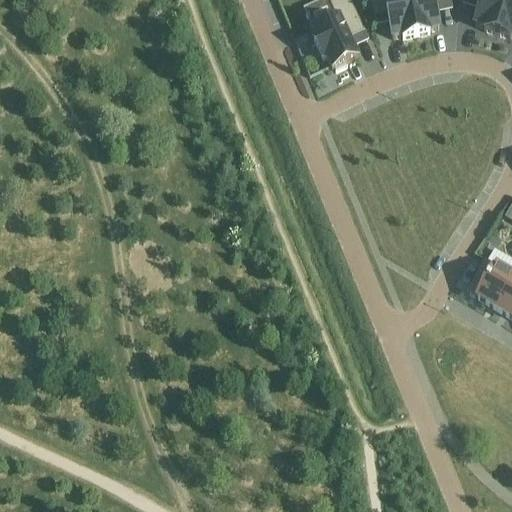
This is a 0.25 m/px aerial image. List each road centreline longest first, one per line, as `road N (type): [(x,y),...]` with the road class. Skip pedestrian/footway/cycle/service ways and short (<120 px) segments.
road 1 (residential): [(299,119),(390,339)]
road 2 (residential): [(299,119),(432,64),(487,63),(511,85)]
road 3 (residential): [(511,168),(437,295),(390,339)]
road 4 (residential): [(390,339),(457,511)]
road 5 (residential): [(248,0),(299,119)]
